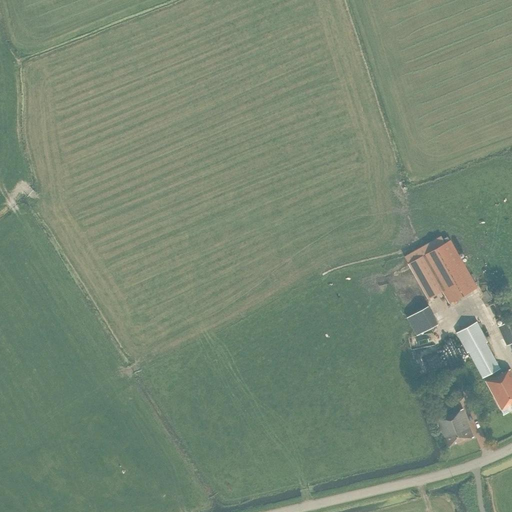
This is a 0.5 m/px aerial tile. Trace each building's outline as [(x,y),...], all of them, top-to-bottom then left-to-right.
[(441,236),(404,256),(428,298),(442,290),(449,303),(477,287),(451,240),(446,243),(441,236)] [(406,317),(416,335),(437,324),(428,305),(406,317)] [(511,404),(511,405),(511,373),(510,369),(502,373),(486,342),(487,341),(477,321),(456,332),(467,352),(468,352),(482,378),(488,375),(490,378),(486,381),(501,409),(511,404)] [(498,326),(506,345),(511,342),(511,337),(506,323),(498,326)] [(420,334),(422,344),(428,343),(425,333),(420,334)] [(436,417),(447,447),(473,437),(463,409),(454,412),(453,410),(436,417)]
